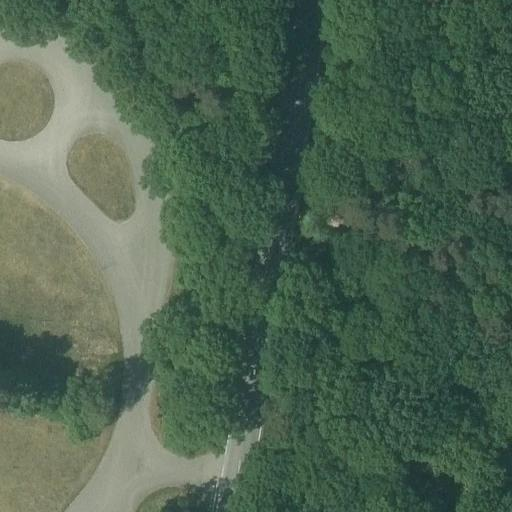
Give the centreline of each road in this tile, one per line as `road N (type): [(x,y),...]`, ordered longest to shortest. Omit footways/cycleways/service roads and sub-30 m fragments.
road 1 (unclassified): [(223,511),(305,0)]
road 2 (track): [(460,511),(280,136)]
road 3 (unknown): [(128,492),(142,276)]
road 4 (unknown): [(142,276),(142,174),(98,85)]
road 5 (unknown): [(24,179),(142,276)]
